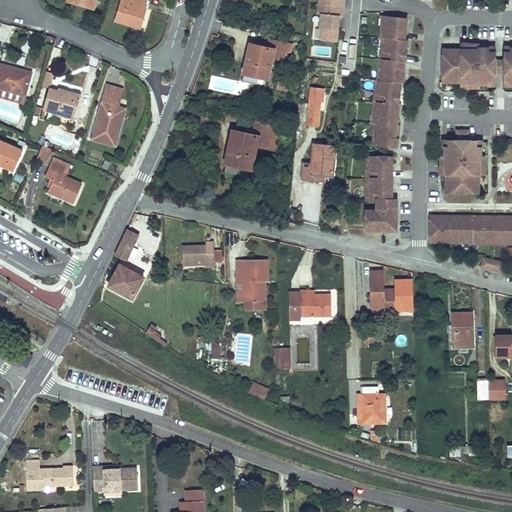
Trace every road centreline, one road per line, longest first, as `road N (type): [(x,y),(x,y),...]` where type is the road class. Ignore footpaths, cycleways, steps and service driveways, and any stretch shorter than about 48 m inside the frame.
road 1 (residential): [(37,375),(62,392),(284,467),(453,511)]
road 2 (residential): [(132,198),(421,263)]
road 3 (residential): [(511,18),(453,17),(435,25),(423,115)]
road 4 (residential): [(423,115),(421,263)]
road 5 (residential): [(24,8),(132,63)]
